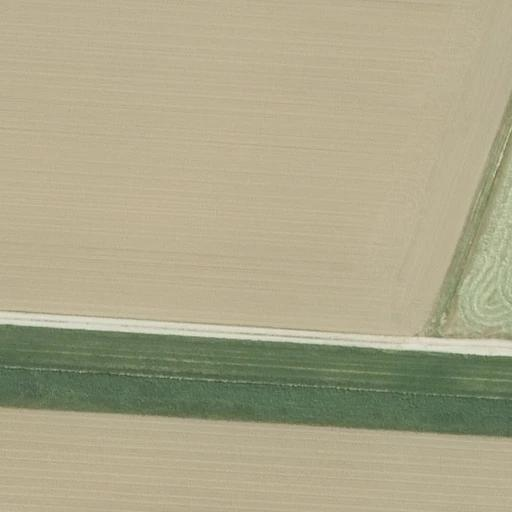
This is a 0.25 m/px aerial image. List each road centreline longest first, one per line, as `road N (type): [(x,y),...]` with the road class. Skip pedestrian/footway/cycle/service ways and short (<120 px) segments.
road 1 (track): [(511,352),(0,320)]
road 2 (track): [(430,347),(511,112)]
